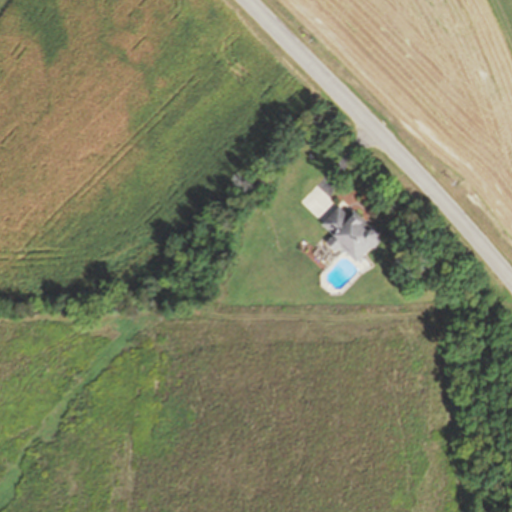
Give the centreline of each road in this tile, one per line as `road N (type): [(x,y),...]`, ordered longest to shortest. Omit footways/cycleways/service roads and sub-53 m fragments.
road 1 (track): [(121,331),(165,319),(430,316),(511,307)]
road 2 (secondary): [(511,276),(250,0)]
